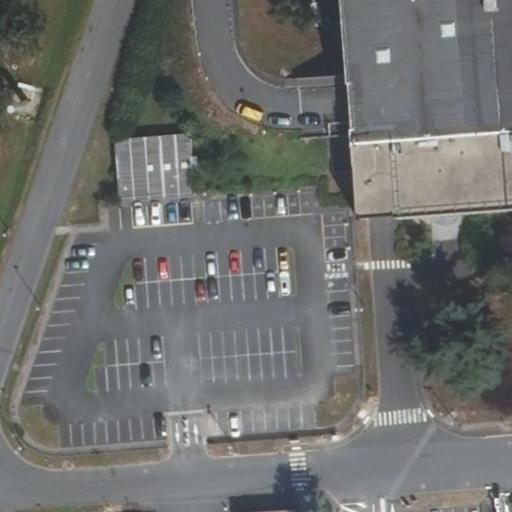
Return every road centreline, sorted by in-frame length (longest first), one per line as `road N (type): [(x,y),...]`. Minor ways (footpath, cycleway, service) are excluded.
road 1 (unknown): [(348,111),(372,96),(382,73),(380,0)]
road 2 (unknown): [(181,319),(306,307)]
